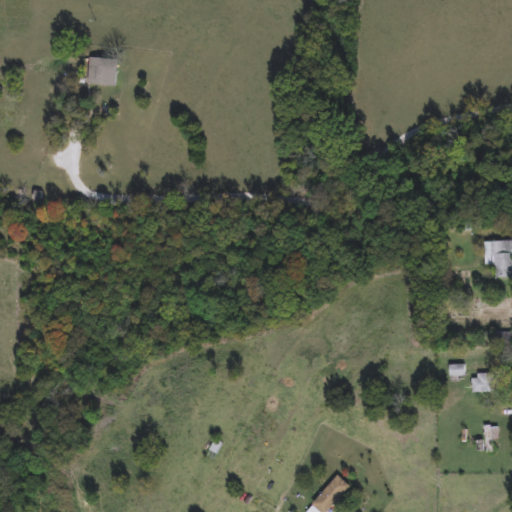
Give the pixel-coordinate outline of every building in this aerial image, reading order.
[(118,86),(91,86),(91,58),(118,58),(118,86)] [(494,266),(485,266),(485,242),(511,242),(511,279),(494,279),(494,266)] [(450,365),(466,365),(466,379),(450,379),(450,365)] [(472,393),(472,375),(494,375),(494,393),(472,393)] [(499,426),(499,440),(495,440),(495,453),(485,453),(485,426),(499,426)] [(353,487),(333,511),(310,511),(339,475),(353,487)]
